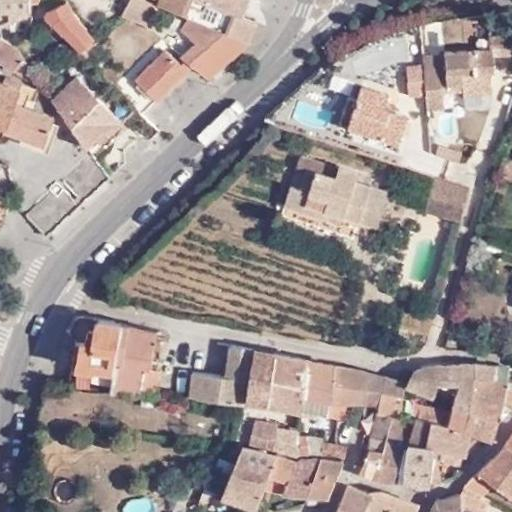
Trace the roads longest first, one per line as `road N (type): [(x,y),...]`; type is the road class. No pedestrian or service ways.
road 1 (tertiary): [(297,37),(49,287)]
road 2 (residential): [(49,287),(103,308),(376,362)]
road 3 (tertiary): [(49,287),(20,345),(0,429)]
road 4 (residential): [(376,362),(471,354),(511,365)]
